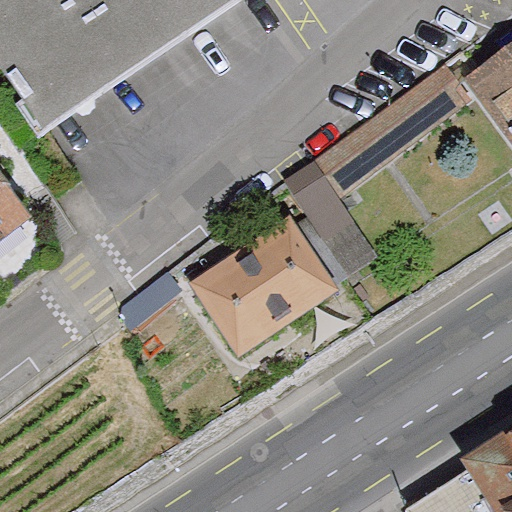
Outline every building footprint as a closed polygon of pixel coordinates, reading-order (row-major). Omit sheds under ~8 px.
[(0,0),(0,55),(53,135),(258,0),(0,0)] [(511,50),(467,86),(511,143),(511,50)] [(0,174),(0,276),(50,238),(0,174)] [(294,218),(187,290),(246,377),(353,305),(294,218)] [(511,511),(511,435),(409,502),(415,511),(511,511)]
